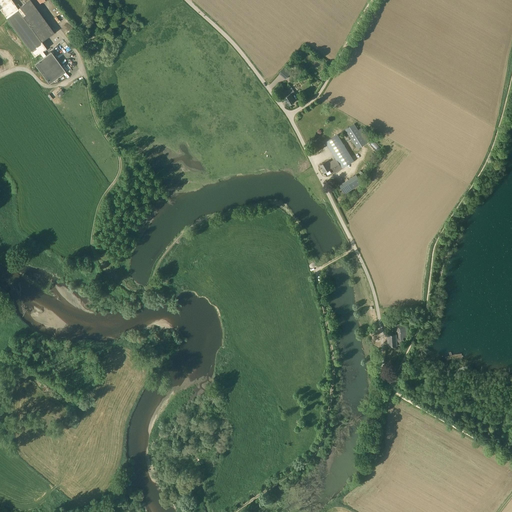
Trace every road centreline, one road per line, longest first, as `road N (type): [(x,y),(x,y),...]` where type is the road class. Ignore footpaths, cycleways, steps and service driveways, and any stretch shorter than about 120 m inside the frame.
road 1 (track): [(234,511),(318,449),(333,356),(316,274),(354,247)]
road 2 (unclassified): [(382,377),(373,290),(287,115)]
road 3 (track): [(120,286),(91,243),(120,158),(98,126),(81,67)]
road 4 (track): [(0,75),(27,68),(51,86),(81,67),(34,0)]
road 5 (unclassified): [(287,115),(235,46),(186,0)]
road 6 (unclassified): [(287,115),(316,93),(371,0)]
road 7 (track): [(511,458),(391,385)]
